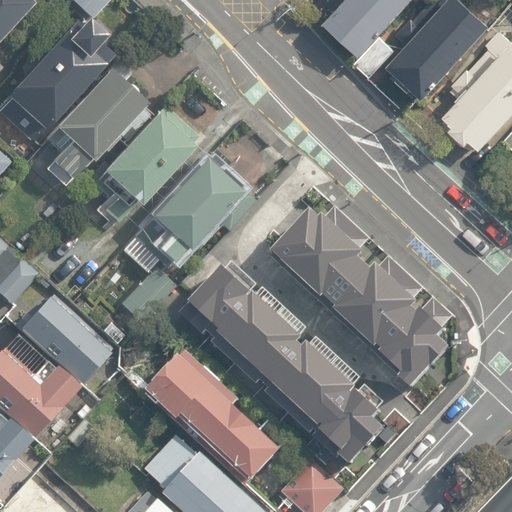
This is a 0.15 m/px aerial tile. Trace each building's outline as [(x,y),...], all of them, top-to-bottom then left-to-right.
[(0,0),(0,79),(9,69),(0,60),(0,49),(44,0),(0,0)] [(75,0),(89,13),(74,30),(71,26),(14,90),(52,124),(119,49),(111,42),(122,29),(100,10),(108,0),(75,0)] [(340,0),(322,20),(356,52),(405,0),(340,0)] [(494,30),(462,0),(448,0),(427,23),(386,65),(425,101),(494,30)] [(511,120),(511,46),(445,120),(483,153),(511,120)] [(119,57),(54,130),(67,142),(47,164),(70,185),(90,162),(96,167),(161,94),(119,57)] [(181,90),(105,175),(145,211),(221,126),(181,90)] [(220,149),(153,219),(173,238),(160,252),(180,271),(288,157),(243,115),(226,132),(241,146),(230,158),(220,149)] [(0,172),(20,152),(0,133),(0,172)] [(272,246),(322,294),(325,292),(337,302),(335,305),(376,344),(379,341),(383,345),(381,348),(403,369),(399,372),(413,384),(432,362),(433,363),(451,342),(438,332),(455,313),(435,295),(425,306),(422,304),(418,308),(413,303),(419,297),(416,295),(425,286),(391,254),(381,263),(377,260),(373,265),(360,253),(364,248),(362,245),(371,236),(336,204),(328,214),(324,211),(321,214),(311,205),(272,246)] [(0,239),(0,296),(11,306),(39,275),(0,239)] [(146,275),(158,262),(132,240),(120,253),(146,275)] [(259,291),(225,261),(190,298),(192,299),(180,311),(204,333),(208,329),(216,336),(213,340),(257,382),(261,378),(270,386),(266,389),(311,431),(314,427),(317,431),(314,434),(337,458),(342,453),(352,462),(385,424),(375,413),(381,407),(380,406),(385,400),(366,383),(362,387),(356,382),(362,375),(318,334),(315,338),(305,329),(309,325),(264,285),(259,291)] [(177,288),(156,269),(143,284),(138,280),(117,305),(143,327),(177,288)] [(21,340),(85,398),(116,364),(52,306),(21,340)] [(37,449),(83,399),(47,366),(35,379),(7,353),(0,361),(0,414),(12,425),(37,449)] [(300,457),(194,360),(161,396),(267,493),(300,457)] [(0,489),(37,449),(12,425),(7,431),(0,424),(0,489)] [(270,511),(209,456),(173,495),(191,511),(270,511)] [(315,462),(283,497),(299,511),(330,511),(349,493),(315,462)] [(181,511),(165,498),(152,511),(181,511)]
